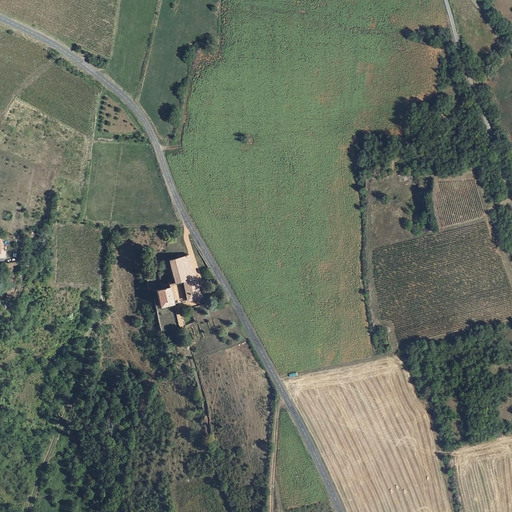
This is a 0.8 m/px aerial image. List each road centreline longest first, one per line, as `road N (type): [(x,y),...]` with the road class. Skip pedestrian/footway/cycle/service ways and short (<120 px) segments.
road 1 (tertiary): [(0,18),(48,41),(138,113),(340,511)]
road 2 (track): [(27,511),(100,307),(107,233),(188,224)]
road 3 (track): [(446,0),(511,197)]
